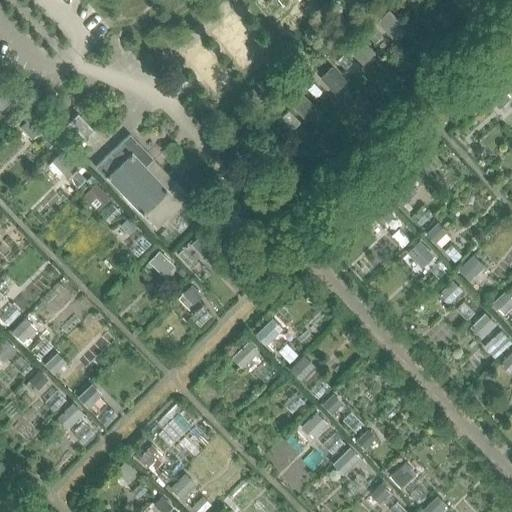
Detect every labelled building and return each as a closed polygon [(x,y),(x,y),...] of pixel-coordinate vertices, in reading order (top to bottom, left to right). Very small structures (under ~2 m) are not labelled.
[(388,8),(376,21),(390,35),(402,23),(388,8)] [(359,39),(348,49),(363,64),(373,53),(359,39)] [(331,67),(320,78),(334,91),(345,81),(331,67)] [(0,84),(0,105),(2,108),(13,97),(0,84)] [(504,86),(491,98),(500,107),(509,98),(504,92),(507,89),(504,86)] [(303,95),(292,105),(306,120),(316,109),(303,95)] [(77,146),(94,130),(78,113),(60,129),(77,146)] [(29,117),(19,127),(31,139),(41,129),(29,117)] [(167,190),(144,167),(153,158),(130,134),(95,166),(106,178),(107,176),(116,184),(115,185),(116,186),(116,185),(125,194),(124,194),(125,195),(125,194),(133,203),(133,204),(134,204),(142,212),(141,214),(155,229),(189,196),(176,182),(167,190)] [(61,151),(51,161),(64,173),(73,164),(61,151)] [(407,179),(390,196),(401,207),(418,190),(407,179)] [(95,184),(84,195),(98,208),(109,197),(95,184)] [(383,204),(373,214),(383,224),(393,214),(383,204)] [(129,216),(121,225),(128,233),(135,227),(134,226),(137,224),(129,216)] [(439,222),(427,234),(435,243),(447,231),(439,222)] [(195,238),(176,252),(187,267),(206,254),(195,238)] [(420,240),(408,252),(423,267),(435,256),(420,240)] [(158,252),(149,261),(164,275),(173,266),(158,252)] [(474,255),(460,269),(471,280),(485,266),(474,255)] [(454,280),(440,294),(449,303),(463,290),(454,280)] [(191,285),(183,293),(192,302),(201,295),(191,285)] [(511,296),(507,291),(495,303),(504,313),(511,305),(511,296)] [(486,313),(472,328),(481,337),(496,323),(486,313)] [(25,317),(11,331),(22,342),(35,328),(25,317)] [(272,318),(255,334),(265,344),(281,328),(272,318)] [(6,340),(0,344),(0,357),(2,359),(14,348),(6,340)] [(247,341),(231,357),(241,368),(257,351),(247,341)] [(57,352),(44,365),(52,373),(65,361),(57,352)] [(511,353),(502,364),(511,373),(511,371),(511,353)] [(303,354),(288,370),(300,381),(315,366),(303,354)] [(39,371),(29,380),(37,388),(46,378),(39,371)] [(284,382),(267,397),(284,417),(301,401),(284,382)] [(91,385),(79,397),(87,406),(100,394),(91,385)] [(332,395),(322,405),(330,412),(340,402),(332,395)] [(71,403),(57,416),(67,426),(74,419),(77,422),(80,419),(77,416),(81,413),(71,403)] [(316,412),(301,427),(311,438),(327,423),(316,412)] [(367,429),(356,440),(364,448),(375,438),(367,429)] [(151,443),(137,457),(147,467),(161,453),(151,443)] [(349,448),(334,463),(343,472),(358,458),(349,448)] [(124,460),(115,469),(127,481),(136,472),(124,460)] [(406,463),(392,476),(402,487),(416,474),(406,463)] [(184,474),(170,488),(180,498),(194,484),(184,474)] [(381,484),(371,493),(380,502),(389,492),(385,488),(387,485),(383,482),(381,484)] [(392,495),(372,511),(406,511),(407,511),(392,495)] [(161,496),(153,504),(160,511),(164,511),(171,506),(161,496)] [(436,498),(423,511),(424,511),(437,511),(444,506),(436,498)]
